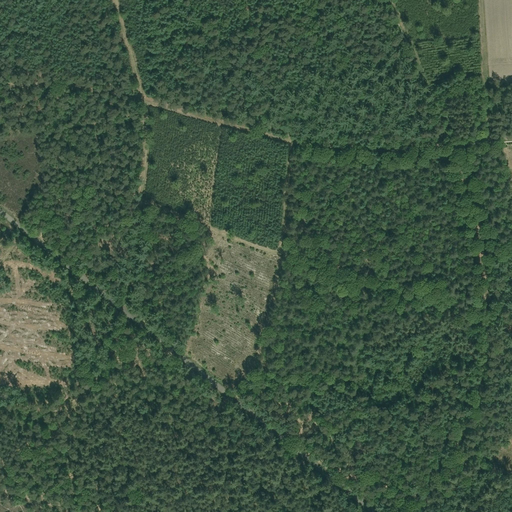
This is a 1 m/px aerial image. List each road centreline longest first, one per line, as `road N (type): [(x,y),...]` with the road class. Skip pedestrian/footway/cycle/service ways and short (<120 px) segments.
road 1 (unclassified): [(374,511),(0,210)]
road 2 (track): [(451,144),(290,141),(143,100)]
road 3 (track): [(282,255),(290,141),(244,0)]
road 4 (track): [(488,323),(282,255)]
road 5 (track): [(0,481),(111,358),(124,310)]
road 6 (track): [(390,0),(450,141),(511,139)]
road 7 (track): [(143,100),(146,140),(124,310)]
road 8 (track): [(488,323),(480,241),(451,144)]
road 9 (track): [(219,387),(252,371),(282,255)]
road 10 (track): [(282,255),(140,201)]
road 11 (track): [(437,459),(478,396),(488,323)]
road 12 (track): [(143,100),(59,85),(0,88)]
